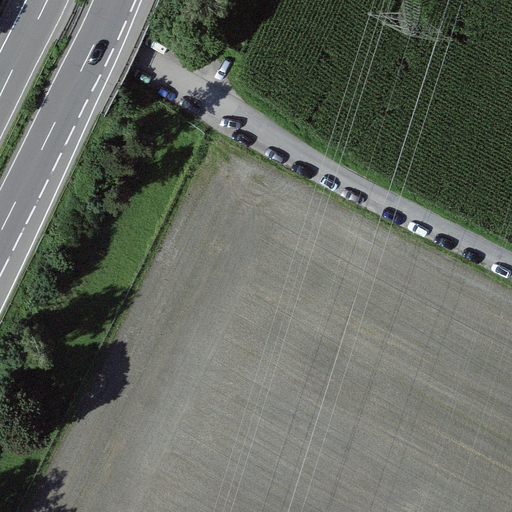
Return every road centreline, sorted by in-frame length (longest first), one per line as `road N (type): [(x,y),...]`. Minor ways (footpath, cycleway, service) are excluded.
road 1 (unclassified): [(37,0),(511,260)]
road 2 (motorway): [(0,242),(119,0)]
